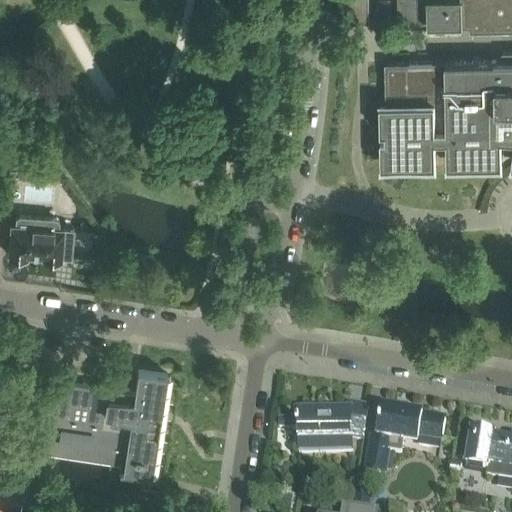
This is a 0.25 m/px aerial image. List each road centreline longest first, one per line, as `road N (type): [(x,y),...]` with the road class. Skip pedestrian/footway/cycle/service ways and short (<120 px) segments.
road 1 (residential): [(261,341),(304,114),(309,0)]
road 2 (residential): [(268,0),(267,111),(223,335)]
road 3 (residential): [(261,341),(511,380)]
road 4 (residential): [(223,335),(0,305)]
road 5 (residential): [(233,511),(261,341)]
